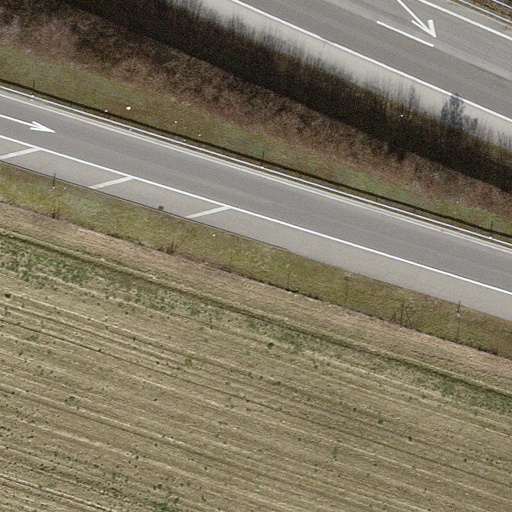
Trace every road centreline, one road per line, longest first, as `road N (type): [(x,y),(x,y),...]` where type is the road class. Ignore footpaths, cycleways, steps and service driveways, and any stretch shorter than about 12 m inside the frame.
road 1 (primary): [(0,111),(511,270)]
road 2 (motorway): [(332,0),(511,74)]
